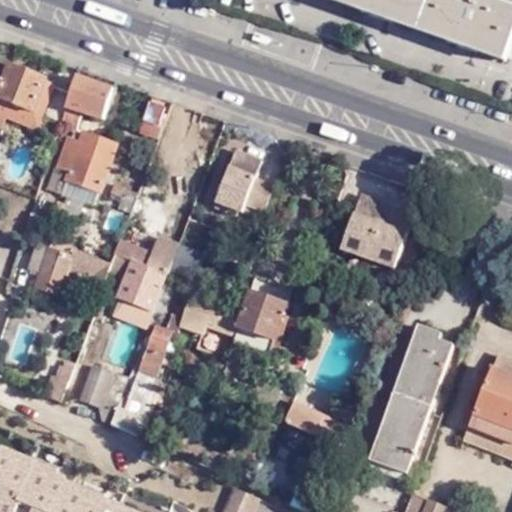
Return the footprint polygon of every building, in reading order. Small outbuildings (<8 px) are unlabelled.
[(343,0),(507,59),(511,46),(511,10),(484,0),(343,0)] [(0,93),(9,70),(0,65),(0,93)] [(47,83),(10,68),(9,70),(0,93),(0,101),(35,114),(47,83)] [(113,91),(77,78),(58,133),(72,138),(79,120),(100,128),(113,91)] [(47,83),(35,114),(29,128),(37,131),(55,87),(47,83)] [(35,114),(0,101),(0,116),(7,119),(29,128),(35,114)] [(162,116),(147,111),(140,130),(154,135),(162,116)] [(65,190),(99,201),(115,152),(80,141),(76,150),(64,147),(49,194),(62,200),(65,190)] [(216,207),(246,217),(265,156),(236,147),(216,207)] [(95,211),(99,201),(65,190),(62,200),(95,211)] [(342,248),(397,268),(418,211),(362,191),(342,248)] [(446,229),(434,224),(429,239),(441,243),(446,229)] [(34,234),(26,231),(22,241),(31,244),(34,234)] [(154,252),(147,270),(164,276),(165,277),(178,243),(160,236),(154,252)] [(40,237),(37,246),(70,257),(73,250),(40,237)] [(125,261),(129,263),(147,270),(154,252),(120,239),(113,257),(125,261)] [(70,257),(37,246),(29,271),(39,275),(35,288),(59,296),(66,273),(72,257),(70,257)] [(201,280),(209,252),(186,246),(179,274),(201,280)] [(95,260),(73,250),(70,257),(72,257),(66,273),(86,280),(82,291),(98,296),(109,268),(110,265),(95,260)] [(113,257),(110,265),(109,268),(121,272),(125,261),(113,257)] [(164,276),(147,270),(129,263),(114,301),(149,315),(164,276)] [(222,303),(219,311),(213,325),(213,326),(234,334),(231,346),(278,364),(282,351),(278,348),(287,321),(282,319),(292,291),(256,278),(243,311),(222,303)] [(201,336),(207,323),(212,309),(205,306),(207,302),(190,296),(180,321),(171,318),(165,332),(154,328),(128,399),(123,411),(116,409),(109,428),(138,442),(162,391),(153,388),(174,335),(176,336),(179,328),(201,336)] [(212,309),(219,311),(222,303),(208,298),(207,302),(205,306),(212,309)] [(213,325),(219,311),(212,309),(207,323),(213,326),(213,325)] [(102,357),(128,367),(144,327),(118,317),(102,357)] [(394,394),(369,461),(387,467),(385,472),(406,479),(432,408),(428,407),(436,386),(439,388),(451,354),(437,349),(439,343),(415,334),(407,358),(394,394)] [(492,373),(511,381),(511,367),(497,361),(492,373)] [(46,399),(57,405),(63,390),(69,371),(58,367),(46,399)] [(99,424),(109,428),(117,406),(120,396),(126,380),(90,367),(77,403),(97,411),(97,413),(99,424)] [(468,430),(511,447),(511,381),(492,373),(468,430)] [(128,399),(120,396),(117,406),(116,409),(123,411),(128,399)] [(292,421),(299,406),(293,404),(285,422),(290,425),(292,421)] [(322,417),(299,406),(292,421),(315,431),(320,421),(322,417)] [(338,425),(322,417),(320,421),(336,428),(338,425)] [(313,436),(315,431),(292,421),(290,425),(313,436)] [(320,421),(315,431),(340,444),(347,429),(338,425),(336,428),(320,421)] [(511,465),(511,447),(468,430),(462,444),(511,465)] [(315,431),(313,436),(317,438),(306,465),(298,461),(292,472),(300,476),(296,488),(316,496),(340,444),(315,431)] [(167,511),(168,508),(0,449),(0,511),(167,511)] [(387,467),(369,461),(366,470),(405,484),(406,479),(385,472),(387,467)] [(250,511),(256,500),(232,489),(221,511),(250,511)] [(446,511),(447,509),(412,496),(406,511),(446,511)]
